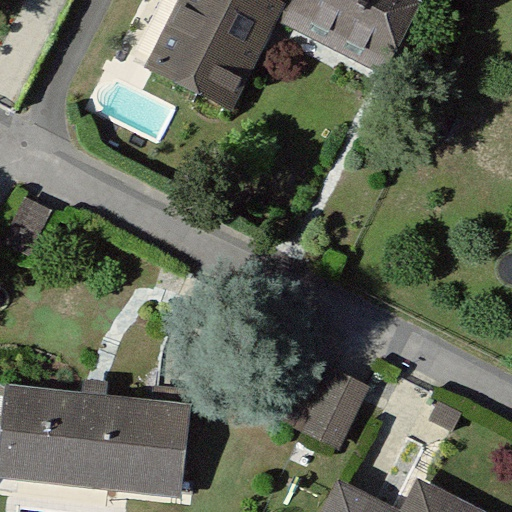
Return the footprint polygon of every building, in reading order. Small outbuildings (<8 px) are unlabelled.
[(285,3),(279,0),(179,0),(145,68),(232,111),(285,3)] [(294,0),(283,23),(386,74),(422,0),(294,0)] [(298,425),(358,436),(369,368),(309,358),(298,425)] [(0,454),(0,475),(181,495),(190,406),(8,386),(0,454)] [(410,511),(368,511),(337,495),(327,511),(444,511),(418,498),(410,511)]
